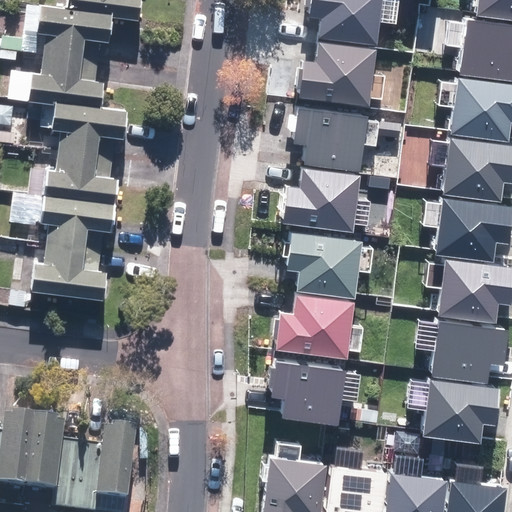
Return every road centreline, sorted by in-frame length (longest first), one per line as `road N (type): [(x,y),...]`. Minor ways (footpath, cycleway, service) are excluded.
road 1 (residential): [(187,363),(197,175),(219,0)]
road 2 (residential): [(0,341),(187,363)]
road 3 (residential): [(183,511),(187,363)]
